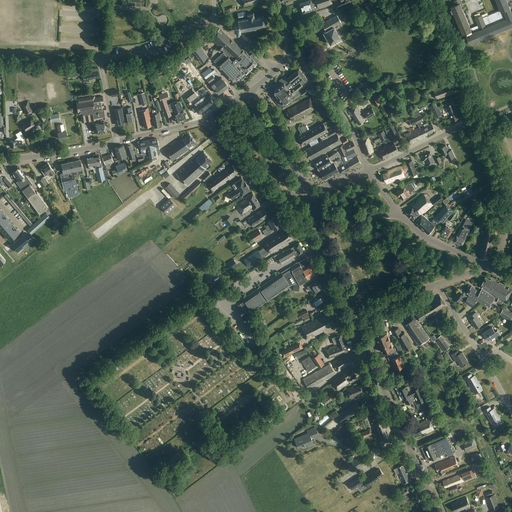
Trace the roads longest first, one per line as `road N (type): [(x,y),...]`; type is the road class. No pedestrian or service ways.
road 1 (unclassified): [(437,511),(369,353)]
road 2 (unclassified): [(496,270),(504,181),(486,126)]
road 3 (tertiary): [(288,52),(313,72),(368,170)]
road 4 (residential): [(207,118),(272,197),(303,193)]
road 5 (unclassified): [(368,170),(471,121),(486,126)]
road 6 (residential): [(212,21),(149,51),(100,58)]
